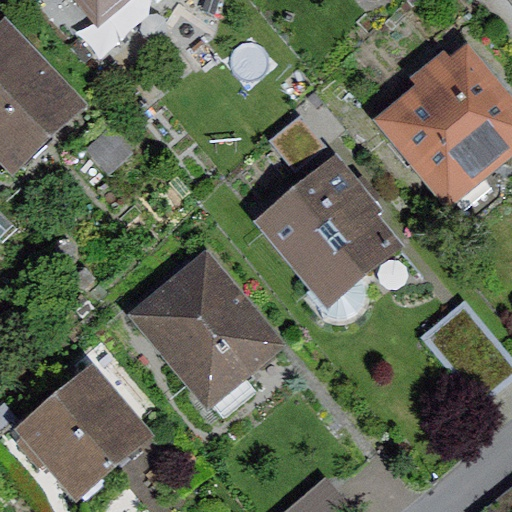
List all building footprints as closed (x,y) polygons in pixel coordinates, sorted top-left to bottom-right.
[(58,0),(94,42),(144,0),(58,0)] [(12,35),(0,45),(0,176),(13,190),(90,121),(12,35)] [(511,104),(473,54),(373,129),(446,224),(511,174),(511,104)] [(413,256),(339,168),(251,241),(324,329),(413,256)] [(287,360),(206,261),(128,324),(209,423),(287,360)] [(511,370),(467,311),(420,347),(473,416),(511,386),(511,370)] [(96,379),(7,444),(56,511),(83,511),(155,460),(96,379)]
